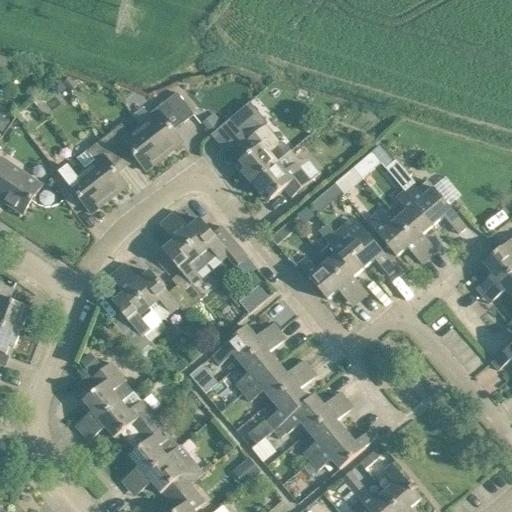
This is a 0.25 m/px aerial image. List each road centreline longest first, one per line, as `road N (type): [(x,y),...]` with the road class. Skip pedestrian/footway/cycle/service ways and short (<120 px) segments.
road 1 (residential): [(350,351),(218,190),(197,180),(174,185),(125,225),(74,297)]
road 2 (residential): [(511,445),(400,311)]
road 3 (residential): [(37,436),(37,400),(74,297)]
